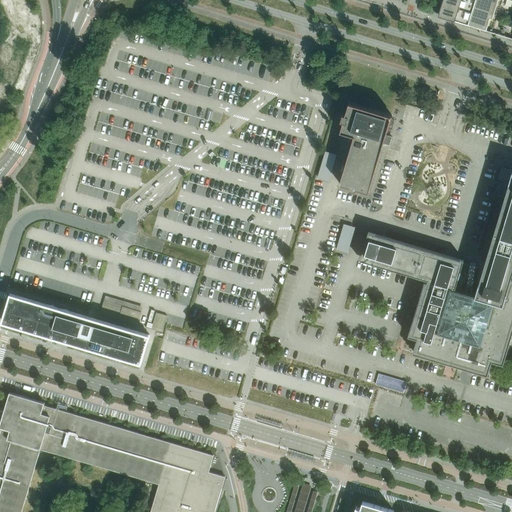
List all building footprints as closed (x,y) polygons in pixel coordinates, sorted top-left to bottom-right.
[(442,0),(438,16),(468,25),(486,31),(486,30),(490,18),(492,19),(498,0),(442,0)] [(191,76),(191,73),(166,64),(160,80),(172,85),(175,78),(181,80),(183,73),(191,76)] [(357,189),(369,192),(392,115),(349,102),(345,114),(343,113),(341,120),(343,121),(340,131),(354,135),(340,184),(350,187),(349,189),(356,191),(357,189)] [(330,174),(336,155),(326,152),(320,171),(318,177),(328,180),(330,174)] [(511,172),(483,267),(476,293),(453,286),(454,284),(456,285),(463,262),(371,234),(364,257),(425,275),(431,277),(430,282),(426,281),(412,328),(411,328),(409,335),(418,338),(414,352),(461,366),(460,367),(488,375),(493,361),(504,364),(511,335),(511,277),(510,277),(511,272),(511,172)] [(337,248),(348,251),(355,226),(345,223),(337,248)] [(149,335),(11,293),(2,322),(141,363),(149,335)] [(156,312),(152,329),(162,332),(167,315),(156,312)] [(404,393),(406,383),(378,374),(375,384),(404,393)] [(393,511),(394,511),(365,502),(362,501),(360,508),(356,507),(357,506),(356,506),(354,511),(215,511),(226,476),(209,471),(214,455),(91,418),(44,404),(45,402),(9,392),(4,411),(0,410),(0,427),(1,427),(0,432),(0,511),(393,511)] [(312,511),(318,491),(311,489),(312,485),(302,482),(301,485),(293,483),(284,511),(312,511)]
